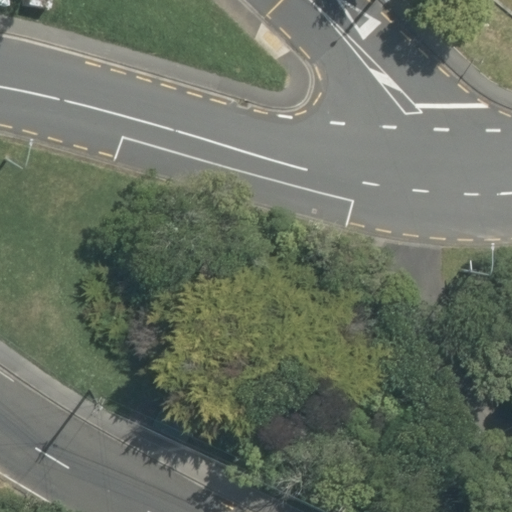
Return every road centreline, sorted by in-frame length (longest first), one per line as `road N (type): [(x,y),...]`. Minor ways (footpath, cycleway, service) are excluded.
road 1 (tertiary): [(470,192),(367,179),(0,85)]
road 2 (residential): [(470,192),(278,0)]
road 3 (residential): [(161,511),(0,413)]
